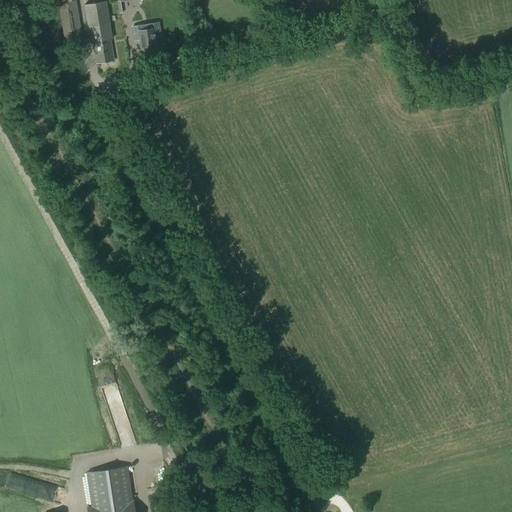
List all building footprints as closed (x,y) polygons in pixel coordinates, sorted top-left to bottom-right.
[(82,42),(75,0),(54,0),(55,2),(58,2),(65,45),(82,42)] [(95,64),(96,63),(113,61),(110,39),(111,39),(106,2),(84,5),(90,42),(92,42),(95,64)] [(158,23),(132,27),(134,41),(139,40),(140,49),(148,48),(148,49),(150,48),(149,48),(157,47),(155,37),(160,36),(158,23)] [(132,501),(126,466),(85,472),(91,507),(86,507),(86,511),(134,511),(132,501)] [(149,511),(163,511),(161,499),(148,500),(149,511)]
